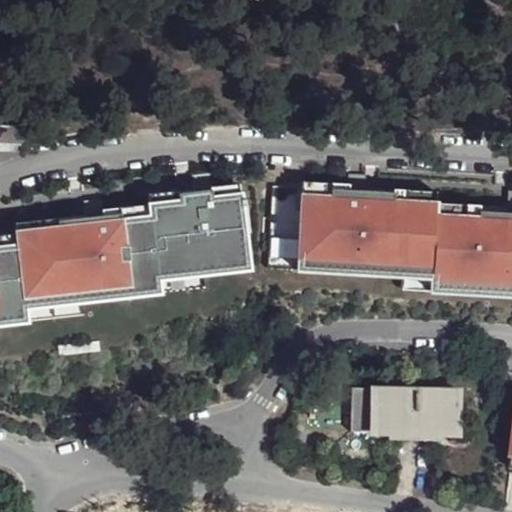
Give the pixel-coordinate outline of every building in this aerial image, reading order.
[(0,126),(0,147),(21,149),(22,128),(0,126)] [(511,197),(509,197),(507,220),(479,217),(478,224),(436,221),(437,208),(394,205),(395,196),(366,194),(367,176),(351,175),(349,193),(349,198),(332,197),(331,205),(303,203),(298,267),(359,271),(358,280),(387,282),(388,274),(432,277),(431,288),(430,292),(474,295),(473,302),(511,305),(511,197)] [(349,198),(349,193),(304,189),(303,203),(331,205),(332,197),(349,198)] [(249,273),(245,226),(249,226),(248,218),(244,219),(244,214),(215,216),(213,191),(196,193),(198,209),(181,210),(181,213),(151,215),(152,228),(123,230),(123,223),(105,225),(105,219),(104,209),(87,210),(88,226),(59,229),(60,237),(17,240),(18,253),(0,254),(0,321),(24,320),(24,316),(25,316),(24,305),(66,301),(67,310),(112,306),(111,299),(159,295),(158,291),(159,291),(159,289),(188,286),(188,278),(249,273)] [(436,208),(437,197),(394,193),(394,196),(395,196),(394,205),(436,208)] [(182,210),(181,202),(151,205),(151,215),(152,215),(181,213),(181,210),(182,210)] [(244,214),(243,203),(215,205),(215,216),(244,214)] [(479,217),(480,212),(437,208),(436,221),(478,224),(479,217)] [(152,228),(151,215),(105,219),(105,225),(123,223),(123,230),(152,228)] [(60,237),(59,229),(60,229),(60,226),(17,230),(18,240),(60,237)] [(0,254),(18,253),(17,240),(0,241),(0,254)] [(358,280),(359,271),(298,267),(297,278),(358,282),(358,280)] [(249,284),(249,273),(188,278),(188,286),(187,286),(188,289),(249,284)] [(431,288),(432,277),(388,274),(387,282),(387,285),(431,288)] [(473,302),(474,295),(430,292),(430,301),(473,305),(473,302)] [(159,305),(159,295),(111,299),(112,308),(159,305)] [(67,312),(66,301),(24,305),(25,316),(67,312)] [(0,331),(25,329),(24,320),(0,321),(0,331)] [(350,433),(372,434),(373,396),(350,395),(350,433)] [(373,396),(372,434),(389,434),(439,435),(455,436),(456,418),(456,406),(456,398),(373,396)] [(438,440),(439,435),(389,434),(389,437),(388,442),(438,444),(438,440)]
